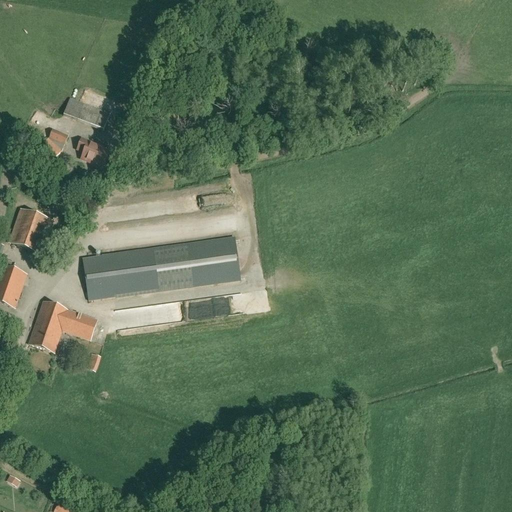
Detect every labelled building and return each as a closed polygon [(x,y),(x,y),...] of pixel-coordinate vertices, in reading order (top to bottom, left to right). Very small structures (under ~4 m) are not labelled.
[(76,124),(103,134),(110,115),(84,104),(76,124)] [(64,146),(68,137),(53,131),(49,139),(38,151),(51,163),(61,153),(64,146)] [(84,154),(81,160),(103,169),(109,153),(97,148),(98,147),(82,141),(78,151),(84,154)] [(52,222),(32,215),(20,211),(8,245),(41,256),(52,222)] [(189,246),(153,251),(83,260),(89,303),(195,288),(189,246)] [(0,305),(15,311),(27,277),(1,267),(0,270),(0,305)] [(44,303),(32,338),(29,346),(54,355),(62,332),(90,342),(97,322),(44,303)] [(85,370),(96,374),(102,358),(92,354),(85,370)] [(16,486),(18,482),(11,478),(8,482),(16,486)]
